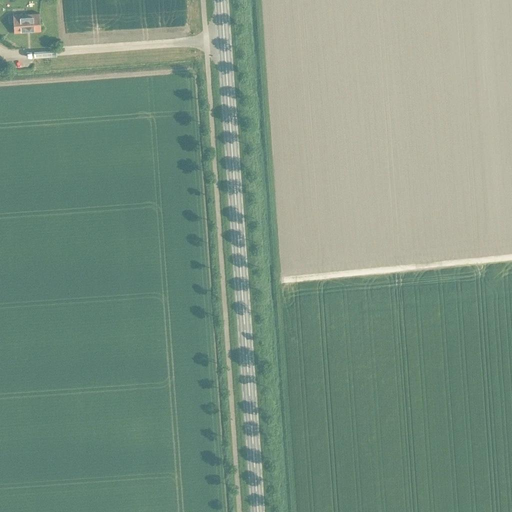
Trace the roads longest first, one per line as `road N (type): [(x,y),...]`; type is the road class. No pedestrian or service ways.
road 1 (secondary): [(254,511),(218,0)]
road 2 (track): [(511,257),(280,280)]
